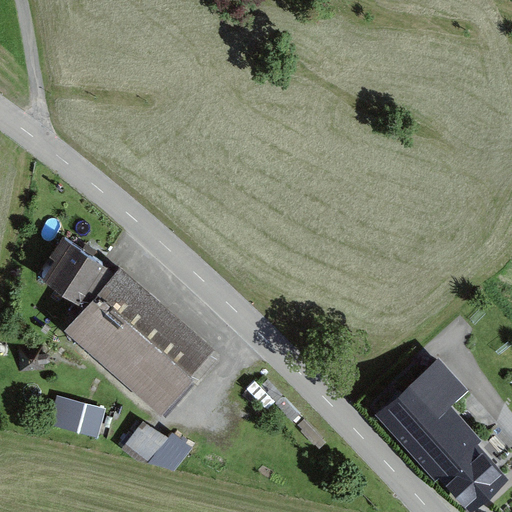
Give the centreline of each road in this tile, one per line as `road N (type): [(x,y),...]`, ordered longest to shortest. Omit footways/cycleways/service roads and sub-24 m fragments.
road 1 (tertiary): [(0,112),(123,209),(247,323),(430,511)]
road 2 (track): [(21,0),(41,123),(32,135)]
